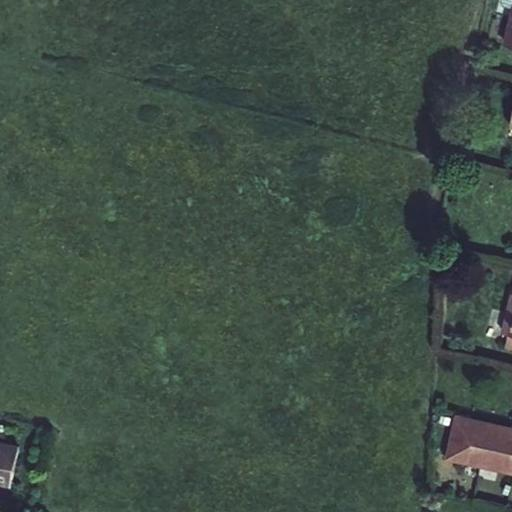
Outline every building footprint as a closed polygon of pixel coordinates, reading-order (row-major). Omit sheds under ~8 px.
[(511,0),(505,0),(493,52),(511,57),(511,0)] [(511,86),(508,86),(499,129),(511,131),(511,86)] [(499,299),(488,349),(511,354),(511,273),(506,301),(499,299)] [(464,412),(454,458),(511,469),(511,421),(508,421),(475,414),(464,412)] [(0,439),(0,478),(12,480),(19,443),(0,439)]
